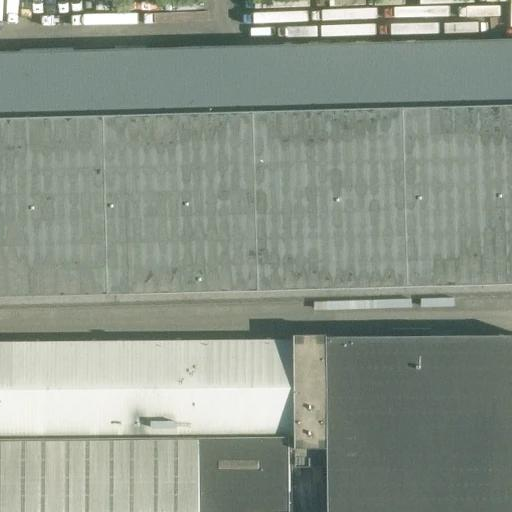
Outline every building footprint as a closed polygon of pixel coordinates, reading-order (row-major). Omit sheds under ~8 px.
[(443,10),(444,21),(501,20),(500,9),(443,10)] [(324,10),(324,20),(401,21),(401,10),(324,10)] [(0,297),(511,285),(511,105),(0,119),(0,297)] [(511,511),(511,336),(326,338),(326,336),(294,337),(294,342),(0,344),(0,439),(290,437),(290,436),(295,436),(295,450),(327,450),(327,511),(511,511)] [(290,511),(290,437),(0,439),(0,511),(290,511)]
